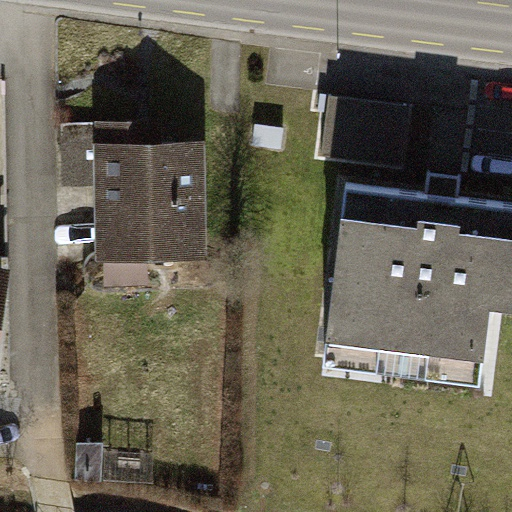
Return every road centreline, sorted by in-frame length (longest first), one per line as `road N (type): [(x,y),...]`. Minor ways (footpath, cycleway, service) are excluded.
road 1 (unknown): [(40,488),(9,0)]
road 2 (secondary): [(369,0),(511,18)]
